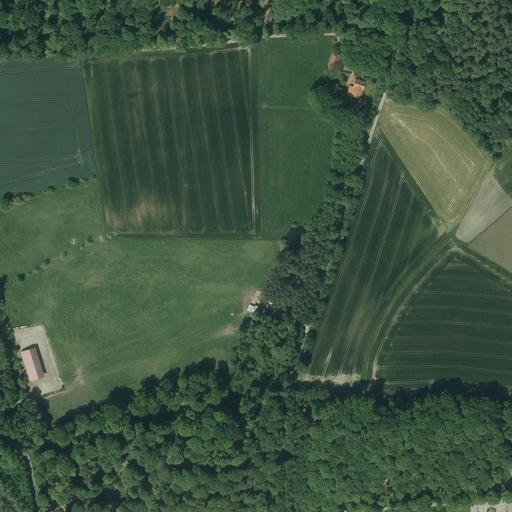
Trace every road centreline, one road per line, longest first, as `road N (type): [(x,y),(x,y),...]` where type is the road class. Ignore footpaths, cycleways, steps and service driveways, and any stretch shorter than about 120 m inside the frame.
road 1 (track): [(416,0),(281,406),(280,511)]
road 2 (track): [(401,49),(306,34),(139,50),(128,42),(0,50)]
road 3 (unclassified): [(489,500),(345,511)]
